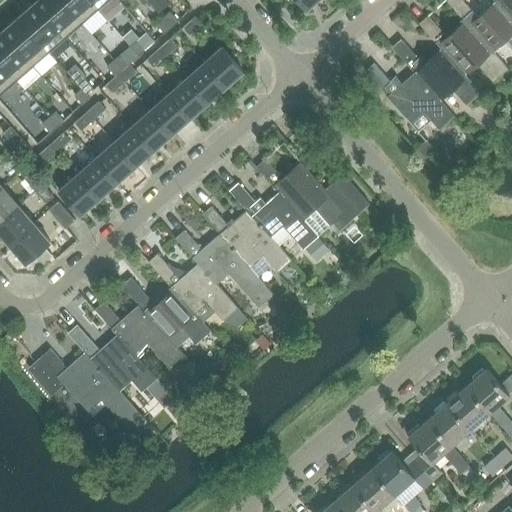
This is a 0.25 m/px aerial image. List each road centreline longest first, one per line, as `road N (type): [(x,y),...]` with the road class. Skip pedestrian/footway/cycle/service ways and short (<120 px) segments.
road 1 (residential): [(0,294),(31,308),(59,296),(301,80)]
road 2 (residential): [(249,511),(493,303)]
road 3 (residential): [(493,303),(301,80)]
road 4 (residential): [(301,80),(392,0)]
